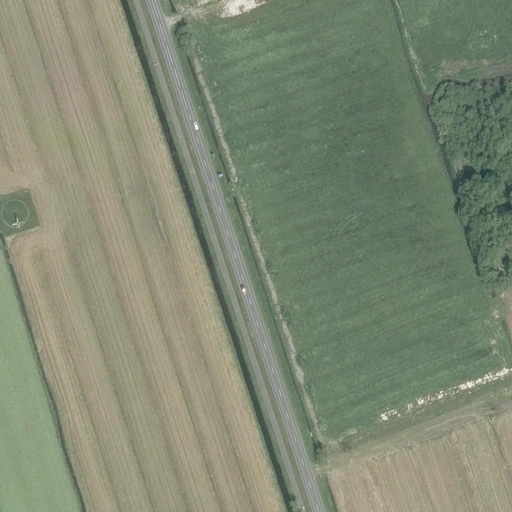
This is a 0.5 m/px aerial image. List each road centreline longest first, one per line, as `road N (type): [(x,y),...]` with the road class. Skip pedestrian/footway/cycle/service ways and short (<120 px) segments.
road 1 (primary): [(318,511),(204,163)]
road 2 (primary): [(142,0),(180,127),(204,163)]
road 3 (primary): [(204,163),(161,32)]
